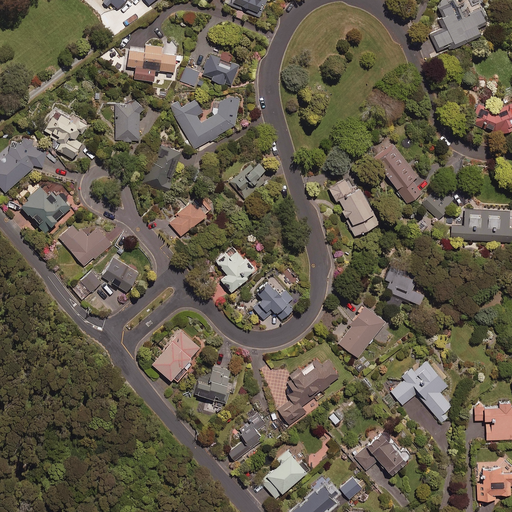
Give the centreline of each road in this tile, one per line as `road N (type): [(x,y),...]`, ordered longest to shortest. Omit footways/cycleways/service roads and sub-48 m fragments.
road 1 (residential): [(312,0),(282,34),(268,89),(319,266),(313,305),(289,333),(255,340),(237,335),(189,289)]
road 2 (residential): [(511,149),(479,150),(447,135),(397,29),(372,0)]
road 3 (unclassified): [(116,351),(249,511)]
road 4 (unclassified): [(113,332),(80,316),(0,223)]
